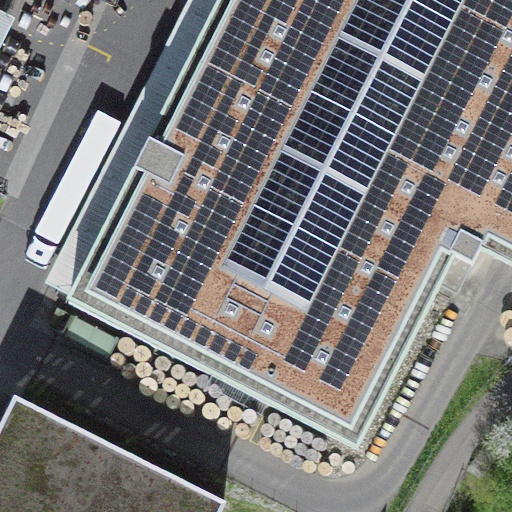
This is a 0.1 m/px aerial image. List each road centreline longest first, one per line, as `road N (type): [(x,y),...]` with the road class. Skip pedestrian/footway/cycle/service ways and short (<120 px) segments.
road 1 (unknown): [(0,296),(132,0)]
road 2 (residential): [(424,511),(457,455),(511,393)]
